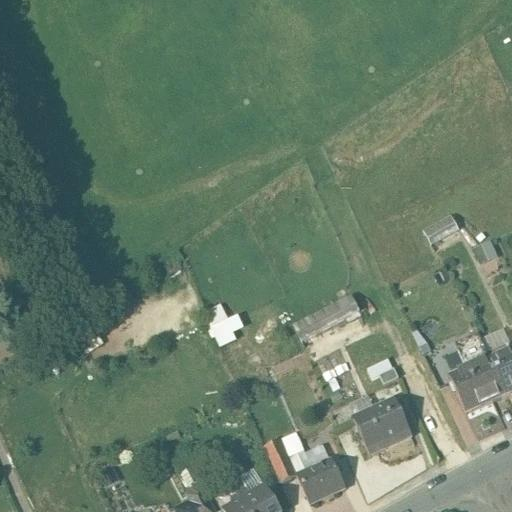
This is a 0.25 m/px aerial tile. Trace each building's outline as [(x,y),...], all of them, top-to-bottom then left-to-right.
[(452,218),(425,236),(434,249),(460,232),(452,218)] [(353,302),(295,332),(302,346),(360,316),(353,302)] [(207,315),(221,348),(249,337),(241,319),(230,324),(224,308),(207,315)] [(108,309),(67,335),(78,353),(98,340),(119,325),(108,309)] [(78,353),(67,335),(58,341),(69,357),(78,353)] [(98,340),(78,353),(83,361),(104,348),(98,340)] [(481,344),(457,354),(466,374),(450,382),(466,417),(506,399),(490,363),(481,344)] [(511,353),(490,363),(506,399),(511,396),(511,353)] [(388,364),(368,374),(373,384),(380,381),(393,374),(388,364)] [(393,374),(380,381),(384,390),(398,383),(394,374),(393,374)] [(395,405),(374,414),(369,402),(351,411),(356,422),(353,423),(370,460),(387,453),(385,447),(410,436),(395,405)] [(296,437),(280,444),(289,463),(305,456),(296,437)] [(280,444),(265,450),(274,471),(285,465),(289,463),(280,444)] [(323,450),(306,458),(305,456),(289,463),(285,465),(293,482),(297,480),(310,508),(345,492),(332,464),(330,465),(323,450)] [(285,465),(274,471),(282,487),(293,482),(285,465)] [(278,511),(265,489),(225,511),(278,511)] [(212,511),(201,490),(187,498),(191,505),(194,511),(212,511)]
